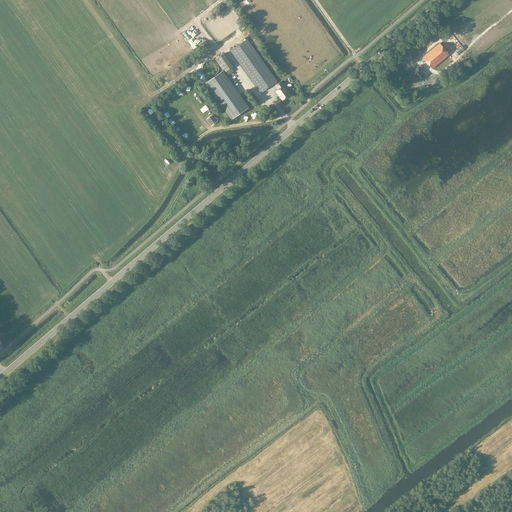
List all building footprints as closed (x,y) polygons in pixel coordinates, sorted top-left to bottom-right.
[(274,84),(275,85),(275,86),(278,89),(276,91),(282,100),(289,95),(285,89),(286,89),(281,81),(277,84),(276,83),(277,82),(258,55),(249,43),(251,41),(250,40),(249,39),(247,40),(247,39),(231,51),(260,93),(274,84)] [(432,69),(434,67),(449,55),(439,44),(422,58),(432,69)] [(215,60),(224,73),(233,67),(223,54),(215,60)] [(202,66),(202,68),(202,70),(203,72),(204,73),(204,74),(206,75),(207,76),(208,76),(210,77),(212,76),(213,76),(214,75),(216,74),(217,73),(218,72),(218,71),(218,68),(218,67),(218,65),(217,64),(216,63),(215,62),(214,61),(212,61),(210,60),(209,60),(207,61),(206,61),(204,63),(204,64),(203,65),(202,66)] [(417,68),(411,73),(414,78),(416,76),(420,81),(425,78),(421,73),(421,72),(420,71),(423,68),(420,65),(417,68)] [(222,71),(205,83),(231,120),(248,108),(222,71)] [(244,92),(240,83),(235,85),(240,94),(244,92)] [(201,108),(205,113),(209,110),(205,104),(201,108)] [(218,121),(213,114),(206,119),(211,126),(218,121)]
